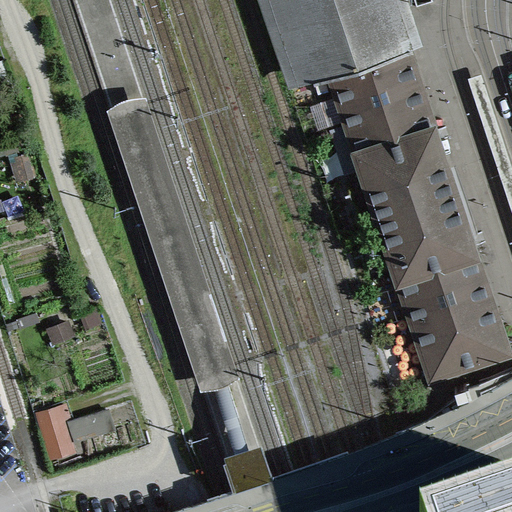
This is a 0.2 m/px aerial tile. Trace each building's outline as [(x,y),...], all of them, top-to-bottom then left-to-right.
[(332,73),(407,48),(391,0),(261,0),(290,86),(332,73)] [(433,125),(407,48),(332,73),(432,374),(508,349),(455,190),(433,125)] [(124,100),(108,108),(200,388),(240,374),(140,97),(124,100)] [(212,382),(235,451),(249,446),(228,376),(220,379),(212,382)] [(463,383),(454,387),(458,396),(467,392),(463,383)] [(511,511),(511,387),(399,444),(421,511),(511,511)] [(235,451),(224,454),(236,489),(242,487),(254,483),(265,480),(272,477),(261,442),(249,446),(235,451)]
